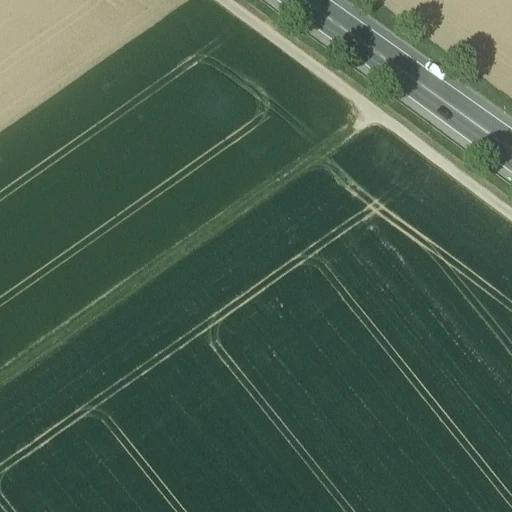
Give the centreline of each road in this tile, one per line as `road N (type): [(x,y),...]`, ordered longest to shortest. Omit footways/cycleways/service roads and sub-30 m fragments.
road 1 (track): [(0,378),(372,111)]
road 2 (primary): [(511,150),(306,0)]
